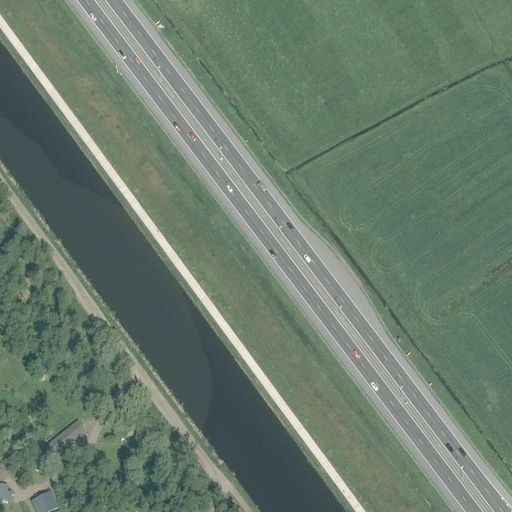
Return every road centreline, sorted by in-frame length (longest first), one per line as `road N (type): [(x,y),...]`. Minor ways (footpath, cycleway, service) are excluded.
road 1 (motorway): [(83,0),(472,511)]
road 2 (motorway): [(502,511),(117,0)]
road 3 (track): [(0,172),(225,483)]
road 4 (track): [(141,370),(91,442),(22,495)]
